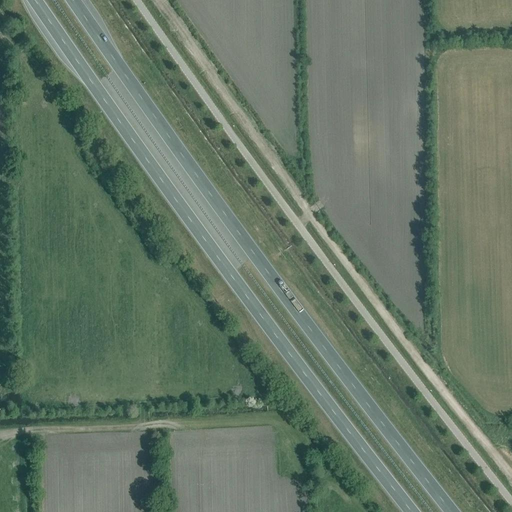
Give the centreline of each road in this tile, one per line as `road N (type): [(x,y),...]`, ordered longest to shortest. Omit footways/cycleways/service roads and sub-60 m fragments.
road 1 (trunk): [(451,511),(73,0)]
road 2 (trunk): [(34,0),(412,511)]
road 3 (track): [(511,474),(154,0)]
